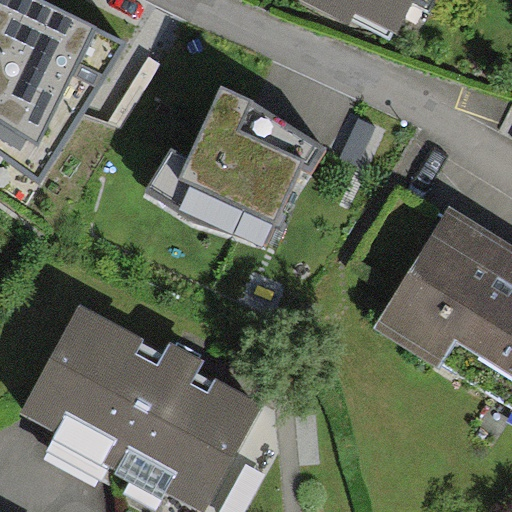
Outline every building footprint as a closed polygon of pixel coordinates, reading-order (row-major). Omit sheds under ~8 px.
[(0,0),(0,83),(46,119),(100,48),(37,0),(0,0)] [(433,9),(437,0),(314,0),(398,42),(419,1),(433,9)] [(124,173),(301,257),(349,157),(271,120),(265,133),(212,108),(190,152),(144,130),(124,173)] [(387,319),(511,396),(511,233),(460,201),(387,319)] [(22,411),(203,511),(211,511),(277,396),(89,292),(22,411)]
